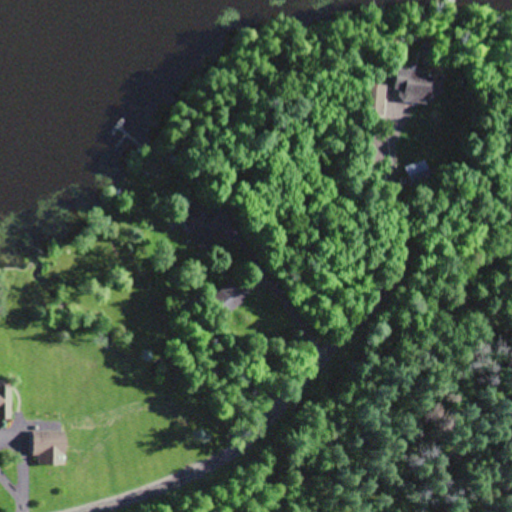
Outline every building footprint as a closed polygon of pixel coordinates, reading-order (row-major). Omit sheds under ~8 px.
[(434,106),(436,75),(389,72),(388,103),(434,106)] [(359,119),(381,119),(381,86),(359,86),(359,119)] [(429,180),(422,163),(402,170),(410,188),(429,180)] [(175,220),(200,256),(215,245),(203,228),(218,218),(204,199),(175,220)] [(151,330),(163,326),(141,273),(130,278),(151,330)] [(205,304),(220,323),(245,302),(230,284),(205,304)] [(12,384),(0,384),(0,417),(12,417),(12,384)] [(146,436),(166,432),(161,405),(141,410),(146,436)] [(35,429),(66,429),(65,452),(34,452),(35,429)]
